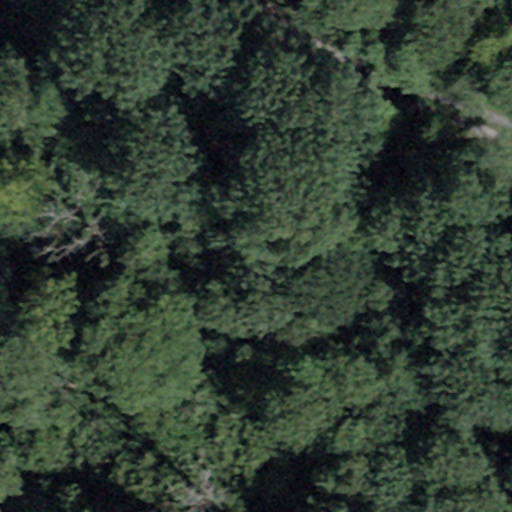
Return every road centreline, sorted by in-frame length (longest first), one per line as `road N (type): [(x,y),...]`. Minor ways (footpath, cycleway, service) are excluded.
road 1 (track): [(0,9),(60,41),(198,144),(279,168),(511,207)]
road 2 (track): [(251,0),(306,47),(511,133)]
